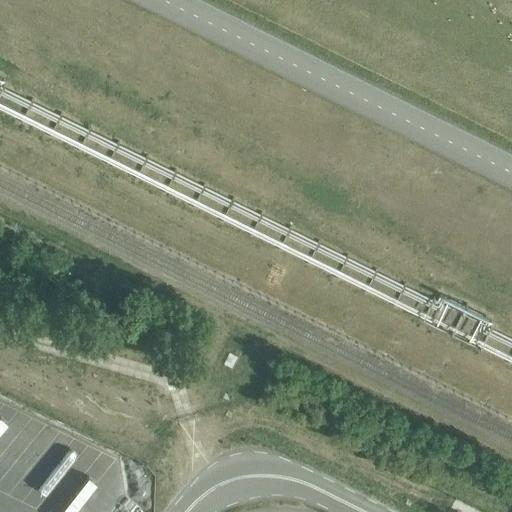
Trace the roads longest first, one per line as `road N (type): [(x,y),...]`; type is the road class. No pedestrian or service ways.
road 1 (unclassified): [(511,173),(162,0)]
road 2 (track): [(0,334),(175,384),(209,492)]
road 3 (tertiary): [(361,511),(281,478),(232,480),(190,511)]
